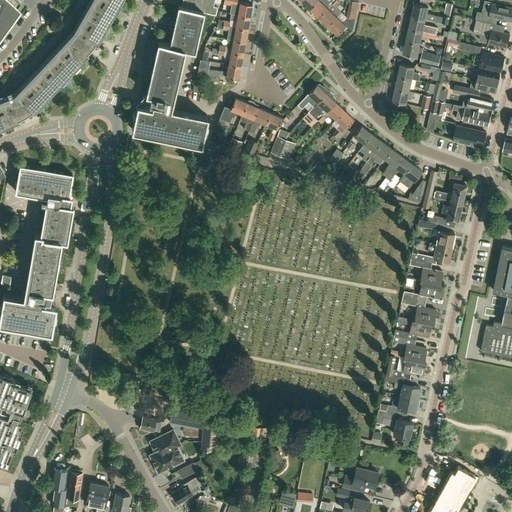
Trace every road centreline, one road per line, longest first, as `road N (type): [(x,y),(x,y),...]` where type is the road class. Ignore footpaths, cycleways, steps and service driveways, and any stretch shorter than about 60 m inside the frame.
road 1 (residential): [(400,511),(420,477),(488,173)]
road 2 (tertiary): [(70,396),(109,205),(106,148)]
road 3 (tertiary): [(94,149),(88,240),(58,393)]
road 4 (residential): [(158,509),(114,422),(70,396)]
road 5 (residential): [(371,110),(278,0)]
road 6 (unclassified): [(488,173),(413,144),(371,110)]
road 7 (residential): [(0,89),(26,70),(83,0)]
road 8 (residential): [(371,110),(393,15),(378,0)]
